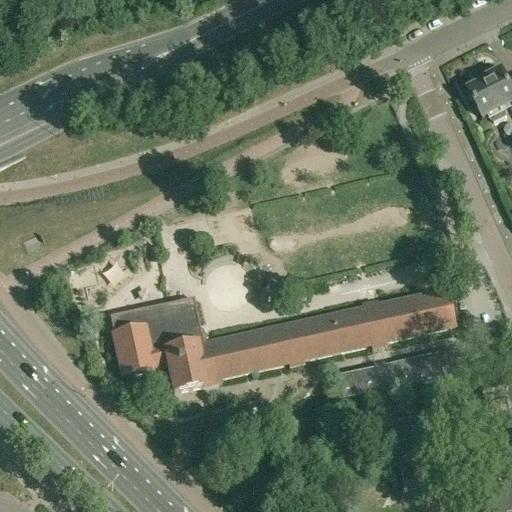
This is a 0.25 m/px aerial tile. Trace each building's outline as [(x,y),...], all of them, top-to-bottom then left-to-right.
[(511,93),(502,74),(484,84),(485,86),(469,95),(482,121),(488,118),(489,122),(494,126),(506,120),(506,113),(511,110),(510,107),(511,106),(511,93)] [(371,353),(373,353),(386,350),(385,346),(455,331),(448,298),(427,302),(426,298),(376,309),(376,306),(361,309),(361,312),(198,348),(198,346),(166,352),(165,348),(150,351),(145,331),(150,330),(146,312),(125,317),(128,333),(111,337),(121,380),(131,378),(131,380),(145,377),(144,375),(154,372),(154,371),(167,368),(173,397),(221,387),(220,382),(288,368),(289,372),(304,368),(303,364),(370,349),(371,353)] [(504,392),(511,390),(511,365),(500,368),(502,379),(504,392)] [(389,427),(392,443),(403,490),(432,484),(418,421),(389,427)] [(511,511),(511,501),(509,487),(481,492),(484,511),(511,511)]
